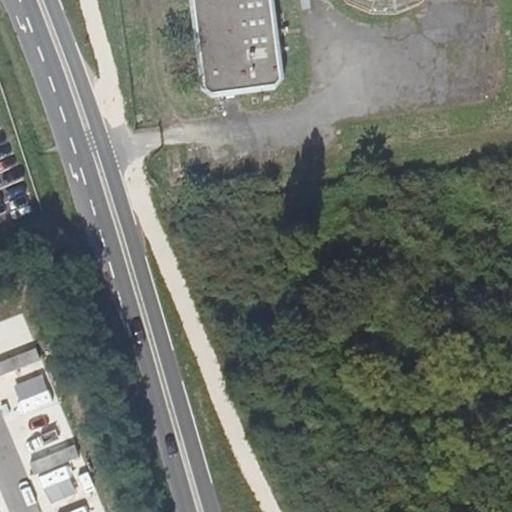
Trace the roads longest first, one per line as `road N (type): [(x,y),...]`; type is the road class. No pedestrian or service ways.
road 1 (track): [(87,0),(127,111),(141,208),(251,511)]
road 2 (tertiary): [(30,0),(131,299),(191,511)]
road 3 (tertiary): [(213,511),(112,162),(53,0)]
